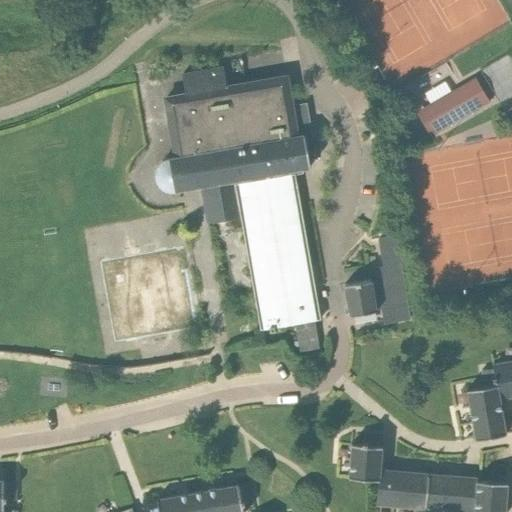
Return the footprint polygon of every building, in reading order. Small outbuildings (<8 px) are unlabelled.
[(310,166),(305,135),(308,135),(303,105),(292,107),(286,77),(227,87),(223,67),(182,75),(185,94),(166,98),(176,157),(168,158),(164,159),(160,161),(158,165),(156,168),(155,173),(155,177),(157,182),(159,186),(163,189),(167,190),(171,191),(176,191),(202,186),(208,221),(242,215),(260,329),(269,328),(270,332),(275,331),(274,327),(295,323),(315,320),(320,319),(295,174),(303,173),(302,167),(310,166)] [(441,130),(489,102),(475,78),(427,106),(441,130)] [(350,315),(377,310),(376,309),(382,308),(384,324),(409,320),(399,264),(375,268),(376,280),(371,281),(370,279),(345,283),(350,315)] [(295,323),(299,352),(319,349),(315,320),(295,323)] [(497,397),(499,396),(511,394),(511,377),(510,363),(493,366),(493,368),(495,384),(497,397)] [(485,386),(495,384),(493,368),(482,369),(485,386)] [(506,434),(499,396),(497,397),(495,384),(485,386),(467,389),(475,439),(506,434)] [(379,480),(380,471),(382,446),(381,446),(382,434),(363,433),(362,444),(352,443),(349,477),(379,480)] [(393,507),(396,473),(380,471),(379,480),(377,505),(393,507)] [(408,508),(411,474),(396,473),(393,507),(408,508)] [(424,509),(427,475),(411,474),(408,508),(424,509)] [(439,511),(442,477),(427,475),(424,509),(439,511)] [(452,511),(454,511),(458,478),(442,477),(439,511),(452,511)] [(470,511),(473,479),(458,478),(454,511),(470,511)] [(4,481),(4,479),(0,479),(0,499),(4,500),(16,500),(16,481),(4,481)] [(504,511),(507,482),(489,481),(473,479),(470,511),(504,511)] [(239,484),(157,498),(159,511),(243,511),(242,504),(254,502),(250,483),(239,485),(239,484)]
